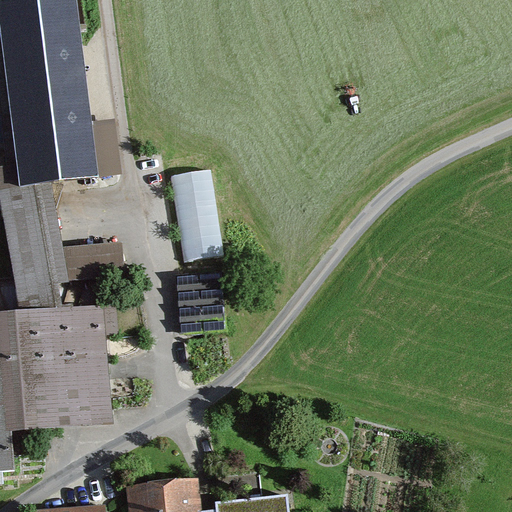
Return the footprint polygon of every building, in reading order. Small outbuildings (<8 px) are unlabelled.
[(74,8),(0,16),(0,38),(16,177),(18,194),(51,190),(94,185),(74,8)] [(51,190),(18,194),(16,177),(0,179),(0,198),(23,320),(64,316),(57,294),(124,288),(118,252),(61,258),(51,190)] [(222,280),(179,283),(182,336),(225,334),(222,280)] [(112,427),(101,313),(64,316),(23,320),(0,322),(0,481),(17,480),(13,436),(112,427)] [(197,511),(196,491),(130,496),(131,511),(197,511)]
